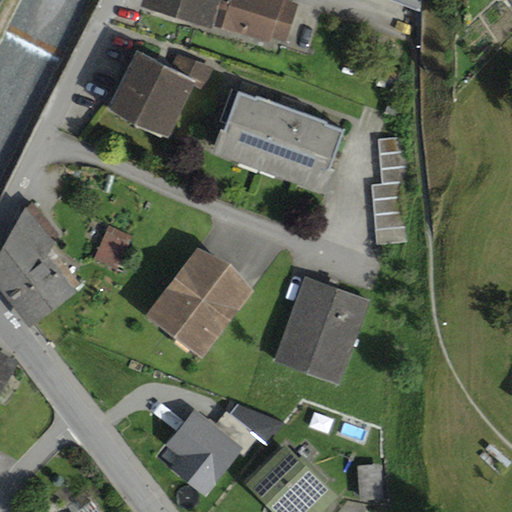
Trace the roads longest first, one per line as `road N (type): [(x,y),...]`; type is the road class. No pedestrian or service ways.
road 1 (residential): [(0,229),(113,0)]
road 2 (tertiary): [(0,310),(81,416)]
road 3 (residential): [(4,511),(19,474),(81,416)]
road 4 (tertiary): [(81,416),(153,511)]
